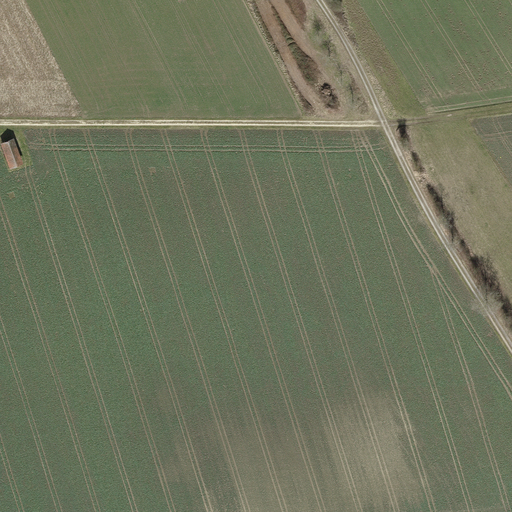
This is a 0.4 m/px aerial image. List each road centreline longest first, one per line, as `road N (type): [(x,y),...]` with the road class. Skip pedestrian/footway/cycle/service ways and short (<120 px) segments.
road 1 (track): [(326,0),(351,38),(416,190),(511,346)]
road 2 (track): [(386,120),(0,121)]
